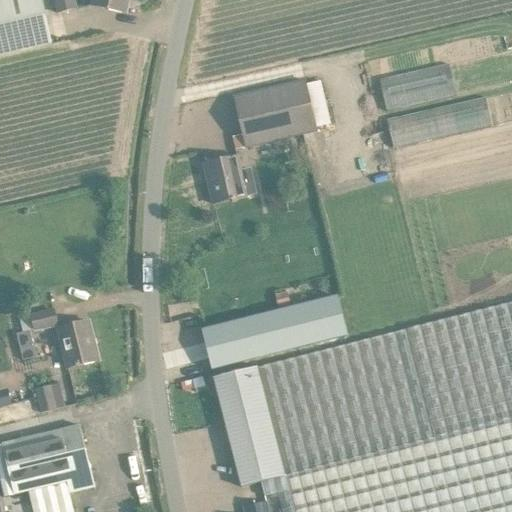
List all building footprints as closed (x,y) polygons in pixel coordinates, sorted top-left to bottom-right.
[(0,0),(0,55),(51,43),(40,0),(0,0)] [(53,0),(56,13),(76,8),(73,0),(53,0)] [(91,0),(90,6),(125,14),(128,0),(91,0)] [(376,79),(383,111),(453,95),(446,63),(376,79)] [(245,147),(315,131),(303,80),(233,97),(245,147)] [(436,135),(511,120),(511,90),(430,107),(436,135)] [(231,200),(231,202),(234,201),(234,199),(255,194),(249,166),(239,169),(237,156),(203,164),(213,204),(231,200)] [(201,331),(211,369),(347,335),(337,296),(201,331)] [(288,490),(276,493),(281,511),(511,511),(511,302),(256,367),(284,475),(288,490)] [(34,330),(56,324),(53,310),(31,316),(19,319),(22,331),(34,328),(34,330)] [(97,361),(88,321),(57,329),(67,368),(97,361)] [(29,331),(16,334),(22,360),(35,357),(29,331)] [(284,475),(256,367),(213,378),(241,487),(260,482),(264,497),(276,493),(288,490),(284,475)] [(40,412),(56,409),(50,385),(34,389),(40,412)] [(79,425),(17,440),(1,444),(1,445),(0,445),(0,482),(4,498),(28,492),(33,511),(72,511),(68,493),(94,487),(79,425)] [(244,511),(267,511),(265,502),(244,507),(244,511)]
